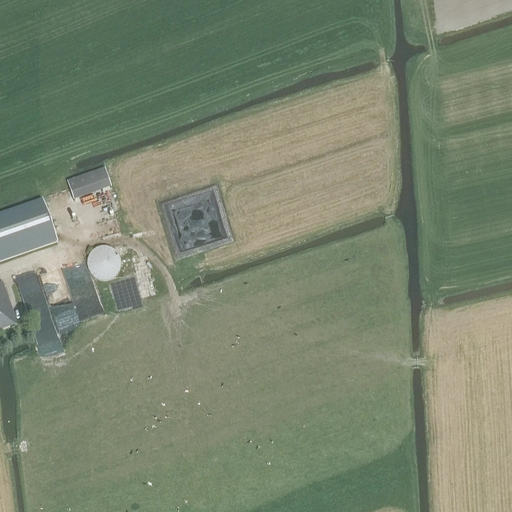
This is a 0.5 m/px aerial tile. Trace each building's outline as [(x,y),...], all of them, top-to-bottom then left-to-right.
[(102,192),(95,172),(67,182),(74,202),(102,192)] [(0,262),(57,243),(42,200),(0,215),(0,262)] [(120,269),(120,264),(120,261),(119,257),(117,255),(114,252),(112,251),(111,250),(108,249),(104,249),(102,249),(98,250),(93,254),(90,257),(88,262),(88,267),(89,272),(91,275),(95,279),(99,281),(102,281),(106,281),(110,280),(113,278),(116,275),(118,273),(120,269)] [(0,331),(17,325),(2,283),(0,283),(0,331)] [(81,321),(105,312),(96,289),(79,296),(76,290),(70,292),(81,321)]
